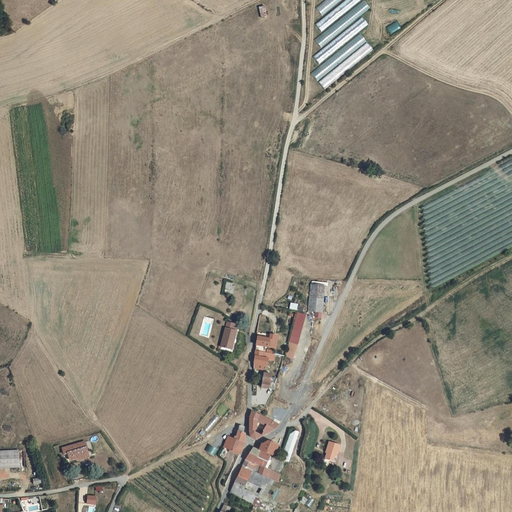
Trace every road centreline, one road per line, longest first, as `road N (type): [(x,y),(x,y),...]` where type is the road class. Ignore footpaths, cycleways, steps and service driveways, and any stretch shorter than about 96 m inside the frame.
road 1 (unclassified): [(249,441),(253,332),(297,109),(303,0)]
road 2 (unclassified): [(284,423),(367,245),(385,223),(511,152)]
road 3 (track): [(511,252),(423,316),(380,336),(321,394)]
road 4 (track): [(293,122),(445,0)]
road 5 (track): [(124,478),(175,451),(252,347)]
road 6 (unclassified): [(0,495),(124,478),(108,511)]
